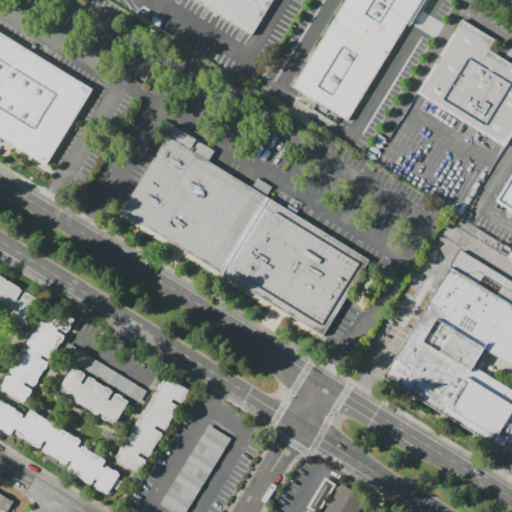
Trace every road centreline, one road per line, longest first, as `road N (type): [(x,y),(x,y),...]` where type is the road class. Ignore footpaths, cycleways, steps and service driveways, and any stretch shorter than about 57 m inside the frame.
road 1 (secondary): [(0,237),(441,511)]
road 2 (secondary): [(328,382),(0,181)]
road 3 (residential): [(247,511),(328,382)]
